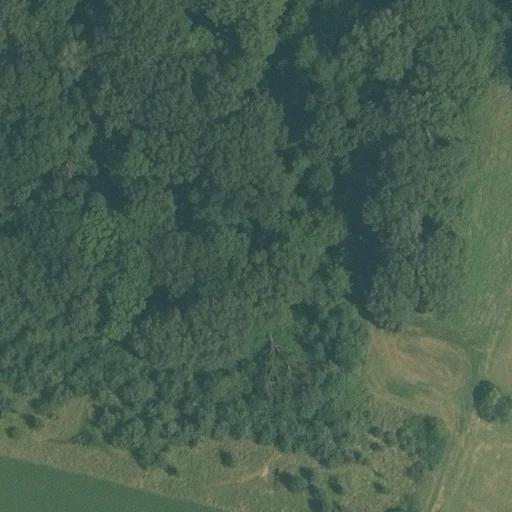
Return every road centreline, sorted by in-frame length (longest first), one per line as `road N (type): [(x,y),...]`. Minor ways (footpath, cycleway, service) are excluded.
road 1 (track): [(498,349),(249,270),(0,210)]
road 2 (track): [(438,511),(511,309)]
